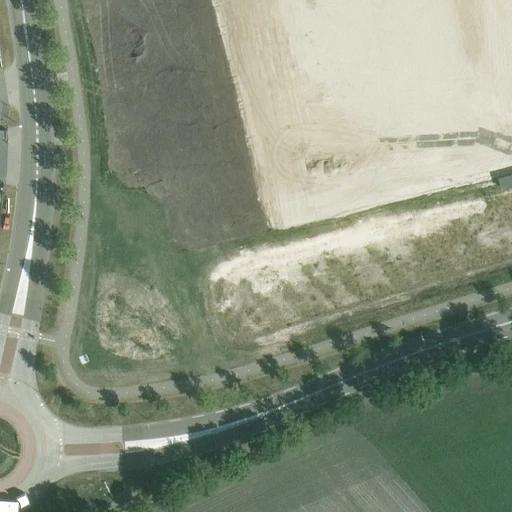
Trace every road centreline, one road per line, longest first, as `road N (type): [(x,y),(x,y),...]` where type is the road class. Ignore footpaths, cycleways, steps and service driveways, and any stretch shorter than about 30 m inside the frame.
road 1 (tertiary): [(169,442),(511,325)]
road 2 (tertiary): [(29,246),(36,123),(21,0)]
road 3 (tertiary): [(21,400),(29,246)]
road 4 (tertiary): [(42,472),(119,461),(169,442)]
road 5 (tertiary): [(169,442),(132,432),(44,429)]
